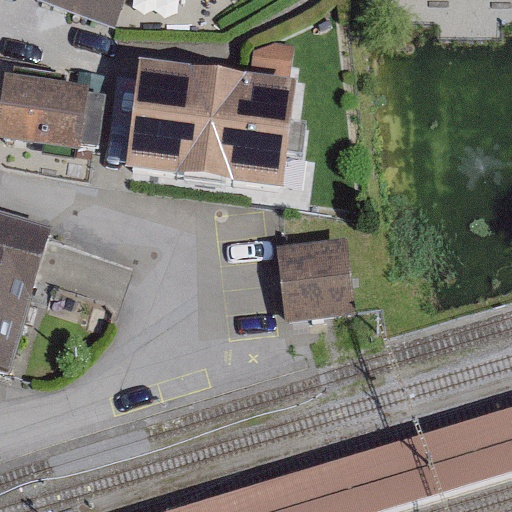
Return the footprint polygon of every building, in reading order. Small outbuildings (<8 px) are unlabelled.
[(39,0),(37,6),(117,37),(131,0),(39,0)] [(252,86),(290,88),(293,52),(274,51),(254,59),(252,86)] [(4,88),(0,122),(0,153),(82,163),(82,157),(100,159),(107,109),(89,107),(89,99),(65,96),(66,84),(15,78),(13,89),(4,88)] [(140,80),(126,188),(284,208),(298,100),(140,80)] [(0,382),(11,386),(54,241),(0,225),(0,382)] [(347,251),(276,260),(285,335),(356,326),(347,251)] [(511,431),(245,511),(413,511),(511,482),(511,431)]
